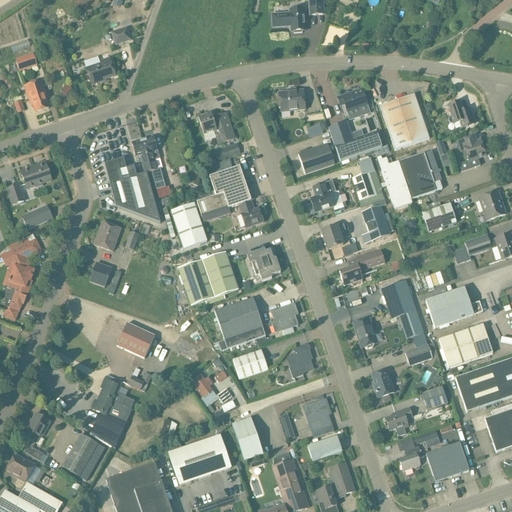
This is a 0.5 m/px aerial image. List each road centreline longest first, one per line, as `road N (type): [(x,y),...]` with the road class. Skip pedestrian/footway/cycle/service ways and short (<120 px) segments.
road 1 (unclassified): [(387,511),(243,73)]
road 2 (residential): [(0,426),(84,207),(65,127)]
road 3 (unclassified): [(243,73),(343,63),(455,71)]
road 4 (unclassified): [(121,108),(243,73)]
